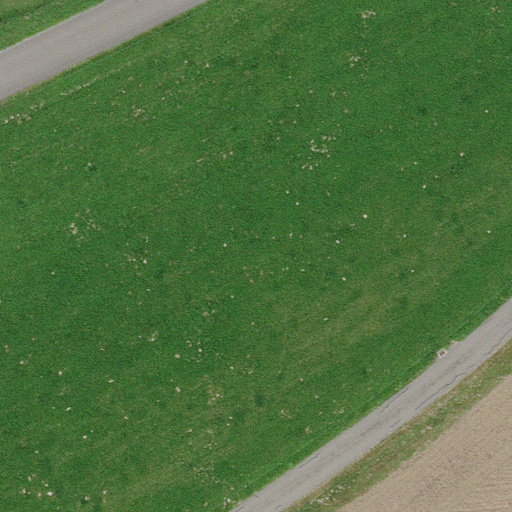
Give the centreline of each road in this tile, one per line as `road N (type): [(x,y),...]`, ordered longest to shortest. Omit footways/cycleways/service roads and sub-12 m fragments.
road 1 (unclassified): [(271,511),(392,430),(511,330)]
road 2 (unclassified): [(0,79),(164,0)]
